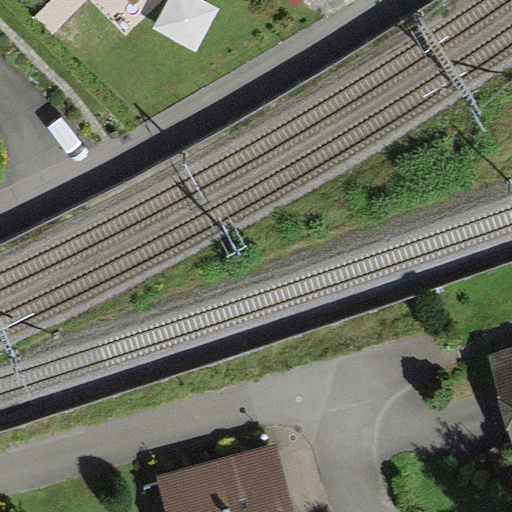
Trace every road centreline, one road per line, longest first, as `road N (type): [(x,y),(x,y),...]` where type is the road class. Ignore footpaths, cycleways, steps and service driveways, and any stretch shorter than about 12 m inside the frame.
road 1 (residential): [(0,471),(290,393),(332,422),(366,511)]
road 2 (residential): [(0,213),(325,39),(376,0)]
